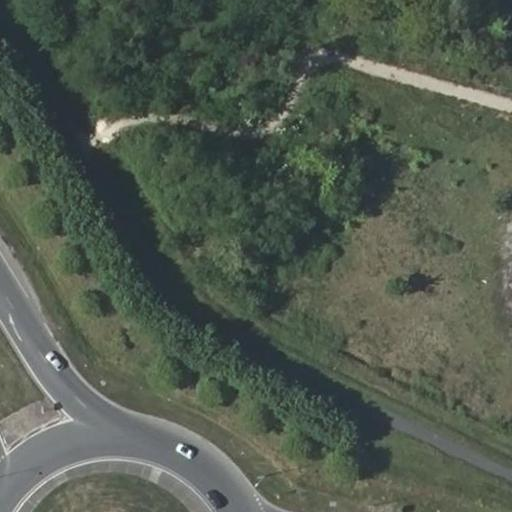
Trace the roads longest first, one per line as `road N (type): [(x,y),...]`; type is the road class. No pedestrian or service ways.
road 1 (track): [(511,103),(328,51),(312,63),(279,121),(260,128),(148,117),(78,148)]
road 2 (primary): [(136,437),(59,378),(0,283)]
road 3 (primary): [(136,437),(93,437),(52,450),(0,497)]
road 4 (primary): [(236,501),(175,448),(136,437)]
